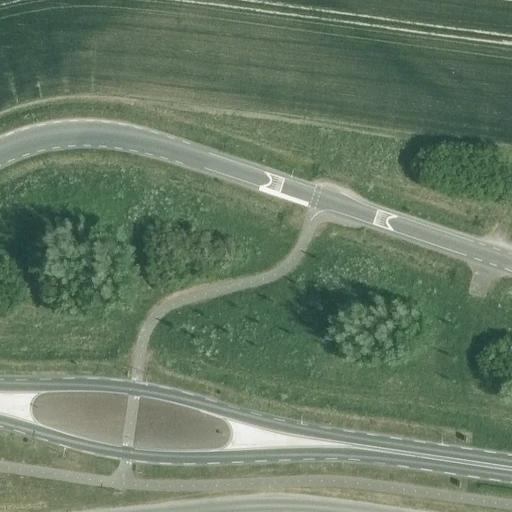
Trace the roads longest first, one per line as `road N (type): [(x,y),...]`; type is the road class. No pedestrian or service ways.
road 1 (tertiary): [(0,152),(62,135),(130,139),(511,262)]
road 2 (primary): [(397,452),(136,390),(0,385)]
road 3 (primary): [(0,421),(126,455),(397,452)]
road 4 (unclassified): [(195,511),(281,504),(350,511)]
